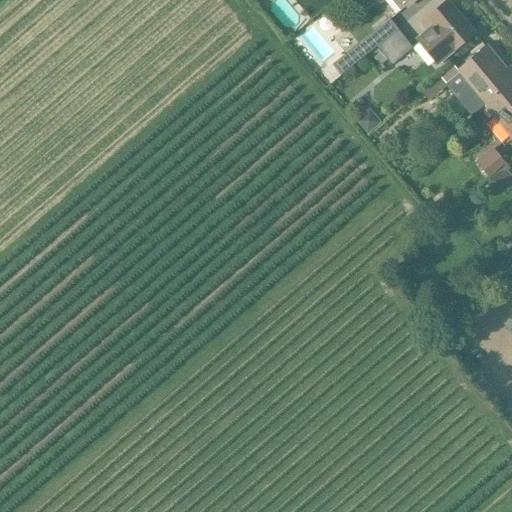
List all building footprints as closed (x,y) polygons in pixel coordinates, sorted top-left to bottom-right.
[(448,0),(421,23),(427,30),(416,39),(438,65),(476,33),(448,0)] [(391,19),(358,45),(367,55),(378,47),(399,29),(391,19)] [(399,29),(378,47),(381,52),(388,60),(392,65),(414,48),(399,29)] [(486,106),(511,82),(511,67),(511,66),(508,69),(488,46),(458,71),(452,64),(421,91),(429,101),(446,86),(472,116),(485,105),(486,106)] [(511,82),(486,106),(511,137),(511,82)] [(488,176),(505,163),(495,151),(479,164),(488,176)] [(511,188),(511,175),(505,167),(491,178),(505,195),(511,188)] [(443,197),(434,204),(436,207),(432,210),(437,216),(450,206),(443,197)]
